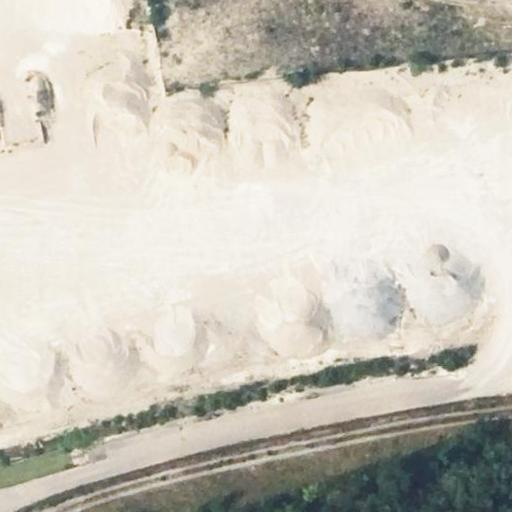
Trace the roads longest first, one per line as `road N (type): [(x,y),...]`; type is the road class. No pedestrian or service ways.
road 1 (track): [(511,378),(84,475),(0,503)]
road 2 (track): [(511,410),(243,458),(60,511)]
